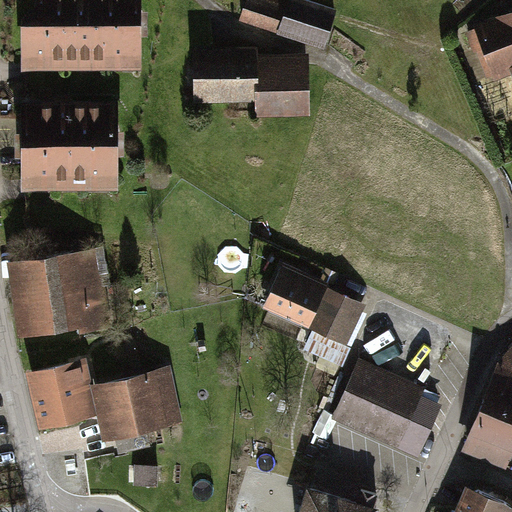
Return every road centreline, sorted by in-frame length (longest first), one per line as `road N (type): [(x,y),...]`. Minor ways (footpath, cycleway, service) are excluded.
road 1 (residential): [(511,324),(488,355),(416,511)]
road 2 (residential): [(0,320),(42,511)]
